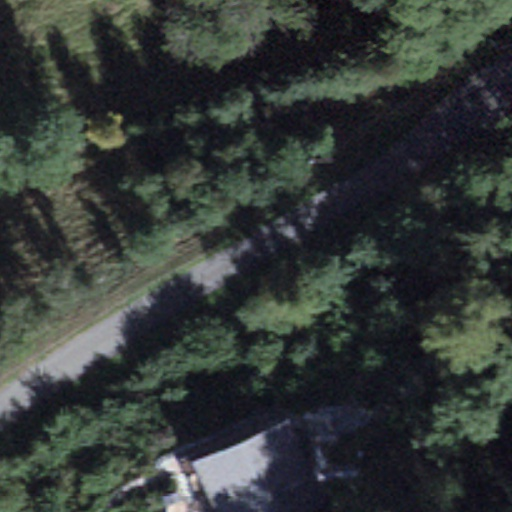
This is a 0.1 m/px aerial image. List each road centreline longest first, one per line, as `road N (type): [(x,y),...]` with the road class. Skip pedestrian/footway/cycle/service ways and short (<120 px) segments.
road 1 (unclassified): [(511,91),(256,239),(0,407)]
road 2 (track): [(0,190),(94,150),(373,77),(465,70),(490,76),(507,94)]
